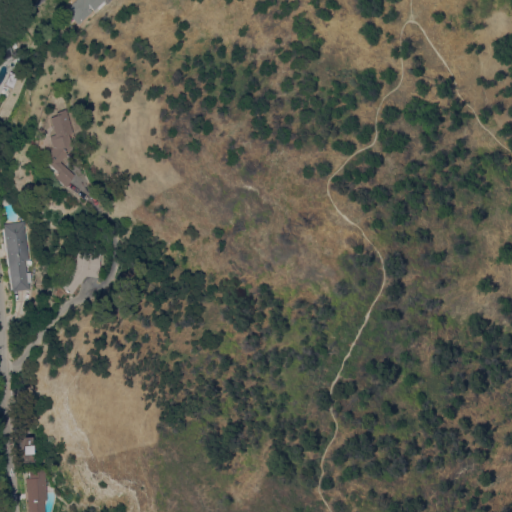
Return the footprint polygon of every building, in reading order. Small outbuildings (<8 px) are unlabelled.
[(104,0),(94,10),(92,8),(90,9),(92,11),(78,24),(63,9),(72,0),(104,0)] [(0,45),(7,42),(14,55),(5,59),(5,58),(0,60),(0,45)] [(73,130),(69,132),(75,146),(63,150),(67,153),(59,162),(74,175),(65,186),(54,177),(58,173),(41,158),(51,147),(47,136),(53,134),(48,117),(55,115),(54,112),(65,108),(73,130)] [(12,291),(3,224),(26,221),(26,226),(25,226),(29,260),(25,260),(27,272),(31,272),(32,282),(29,282),(30,288),(12,291)] [(71,294),(60,286),(76,266),(78,245),(103,248),(100,277),(86,275),(71,294)] [(19,462),(18,437),(32,436),(33,443),(34,452),(33,452),(34,461),(19,462)] [(29,511),(27,478),(29,478),(29,476),(31,476),(31,471),(29,471),(29,469),(47,468),(49,499),(46,499),(47,511),(29,511)]
